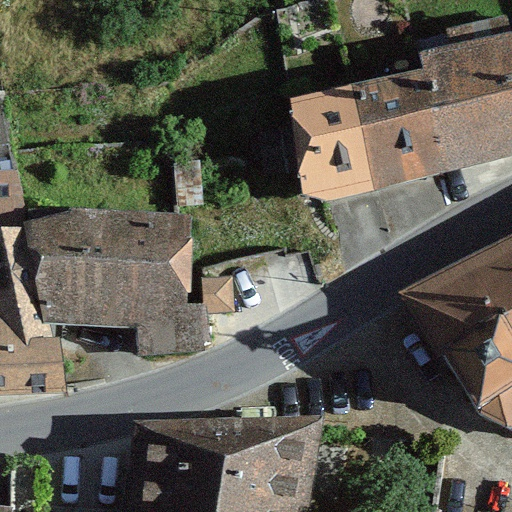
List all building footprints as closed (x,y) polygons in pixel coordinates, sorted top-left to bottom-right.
[(511,40),(420,62),(424,76),(447,173),(511,157),(511,40)] [(447,173),(424,76),(351,93),(374,190),(447,173)] [(374,190),(351,93),(290,108),(304,194),(331,200),(374,190)] [(0,397),(57,395),(51,327),(22,232),(14,172),(0,173),(0,397)] [(184,286),(185,220),(73,218),(22,232),(51,327),(134,327),(135,355),(204,349),(203,284),(184,286)] [(511,252),(416,308),(477,415),(511,430),(511,252)] [(303,511),(319,421),(145,432),(137,511),(303,511)]
